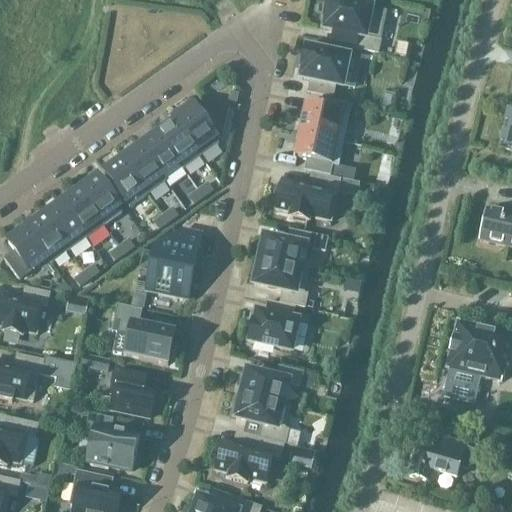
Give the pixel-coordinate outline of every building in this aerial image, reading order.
[(331,46),(362,53),(365,40),(381,43),(387,14),(354,7),(355,3),(339,0),(338,0),(339,0),(338,4),(328,2),(327,4),(327,6),(326,6),(326,7),(327,7),(325,15),(324,16),(325,16),(324,19),(324,21),(326,21),(324,31),(334,33),(331,46)] [(305,51),(305,53),(301,68),(301,70),(303,71),(301,81),(311,83),(310,86),(308,95),(333,100),(335,91),(335,88),(342,89),(348,60),(305,51)] [(231,94),(228,106),(236,108),(239,96),(231,94)] [(299,135),(337,143),(344,144),(352,108),(345,107),(320,101),(318,113),(305,110),(299,135)] [(192,108),(174,122),(201,159),(219,146),(192,108)] [(511,109),(509,109),(500,150),(511,152),(511,109)] [(175,125),(158,137),(183,172),(201,159),(174,122),(173,122),(175,125)] [(344,144),(337,143),(299,135),(294,159),(307,162),(305,174),(329,179),(332,167),(339,169),(344,144)] [(158,137),(140,149),(166,185),(166,184),(163,179),(179,168),(182,173),(183,172),(158,137)] [(140,149),(123,162),(148,197),(166,185),(140,149)] [(123,162),(104,175),(130,210),(148,197),(123,162)] [(310,219),(331,224),(340,182),(311,176),(309,188),(283,183),(281,192),(281,191),(278,204),(277,212),(290,215),(289,220),(309,224),(310,219)] [(97,180),(79,193),(104,229),(123,216),(97,180)] [(208,185),(198,192),(204,200),(213,193),(208,185)] [(198,192),(188,199),(194,207),(204,200),(198,192)] [(79,193),(61,206),(87,241),(104,229),(79,193)] [(61,206),(44,219),(69,254),(87,241),(61,206)] [(173,211),(163,218),(168,226),(178,218),(173,211)] [(480,243),(511,250),(511,218),(488,212),(480,243)] [(163,218),(153,224),(159,232),(168,226),(163,218)] [(44,219),(26,231),(52,267),(69,254),(44,219)] [(52,267),(26,231),(8,245),(15,254),(4,262),(19,283),(47,262),(51,267),(52,267)] [(260,260),(259,264),(308,274),(313,252),(325,255),(328,241),(295,234),(293,243),(293,246),(286,245),(264,240),(263,245),(262,247),(263,247),(260,258),(260,260)] [(194,275),(196,261),(192,260),(193,256),(195,256),(198,240),(177,235),(159,249),(160,249),(160,253),(155,252),(153,261),(154,261),(148,288),(155,289),(154,294),(176,299),(177,294),(189,297),(193,279),(194,279),(195,275),(194,275)] [(129,242),(119,249),(125,257),(134,250),(129,242)] [(119,249),(109,256),(115,264),(125,257),(119,249)] [(258,267),(258,269),(256,280),(255,280),(255,282),(254,287),(282,293),(282,297),(280,306),(304,311),(307,297),(304,296),(308,274),(259,264),(259,267),(258,267)] [(93,267),(84,274),(90,282),(99,275),(93,267)] [(84,274),(74,281),(80,289),(90,282),(84,274)] [(51,284),(39,282),(37,290),(50,292),(51,284)] [(47,310),(50,297),(25,291),(22,304),(0,298),(0,329),(4,330),(3,335),(22,339),(23,335),(37,338),(43,309),(47,310)] [(249,340),(248,345),(291,354),(298,324),(291,323),(292,319),(294,310),(269,305),(266,318),(257,316),(255,326),(252,326),(251,331),(251,330),(250,331),(251,331),(249,339),(249,340)] [(142,313),(117,307),(114,323),(120,325),(117,335),(129,338),(125,358),(168,367),(174,336),(139,328),(142,313)] [(511,360),(511,337),(459,325),(459,324),(457,324),(446,371),(448,372),(448,371),(502,384),(505,369),(508,369),(511,360)] [(33,405),(39,377),(42,378),(45,364),(17,358),(14,370),(0,367),(0,402),(12,405),(13,401),(33,405)] [(110,363),(94,360),(92,370),(108,374),(110,363)] [(243,394),(242,398),(282,408),(283,407),(288,386),(300,389),(303,375),(279,369),(276,378),(276,382),(248,374),(246,380),(246,379),(246,381),(243,392),(242,394),(243,394)] [(147,379),(116,372),(111,396),(114,397),(111,412),(150,421),(156,393),(142,390),(145,380),(146,381),(147,379)] [(242,398),(241,401),(240,401),(240,403),(238,414),(237,414),(237,416),(236,421),(264,428),(263,432),(261,440),(284,447),(285,447),(288,433),(285,432),(290,409),(283,407),(282,408),(242,398)] [(114,421),(88,416),(85,431),(93,432),(90,447),(94,448),(90,467),(108,471),(109,468),(133,473),(139,441),(111,435),(114,421)] [(7,434),(0,432),(0,467),(7,469),(8,465),(21,468),(26,447),(27,440),(35,441),(38,427),(9,421),(7,434)] [(248,451),(223,444),(220,453),(217,465),(215,473),(229,477),(228,481),(247,486),(248,482),(266,486),(273,458),(280,460),(284,447),(261,440),(251,438),(248,451)] [(440,439),(437,451),(418,445),(409,476),(435,484),(438,476),(455,481),(458,470),(463,471),(467,471),(472,467),(475,458),(472,453),(469,451),(465,450),(466,447),(440,439)] [(74,508),(73,511),(118,511),(119,509),(115,508),(118,495),(110,494),(112,482),(77,474),(70,507),(74,508)] [(0,511),(6,511),(9,497),(17,499),(20,485),(0,480),(0,511)] [(230,499),(227,507),(226,511),(209,505),(198,501),(197,506),(196,506),(196,507),(196,508),(194,511),(260,511),(261,510),(230,499)]
